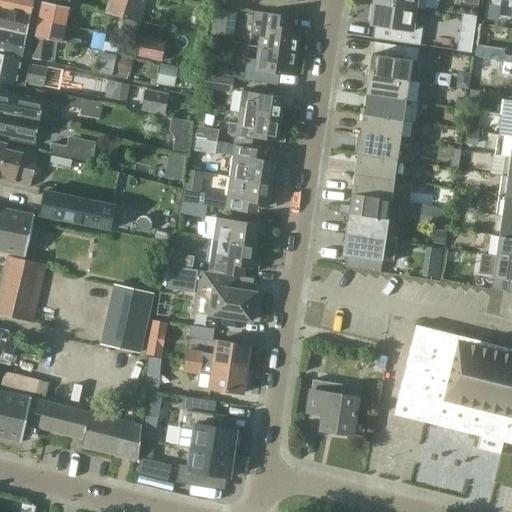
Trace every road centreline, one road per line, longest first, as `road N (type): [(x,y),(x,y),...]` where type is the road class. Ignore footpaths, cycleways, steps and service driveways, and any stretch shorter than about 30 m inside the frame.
road 1 (residential): [(264,475),(332,0)]
road 2 (residential): [(178,511),(0,469)]
road 3 (residential): [(264,475),(418,511)]
